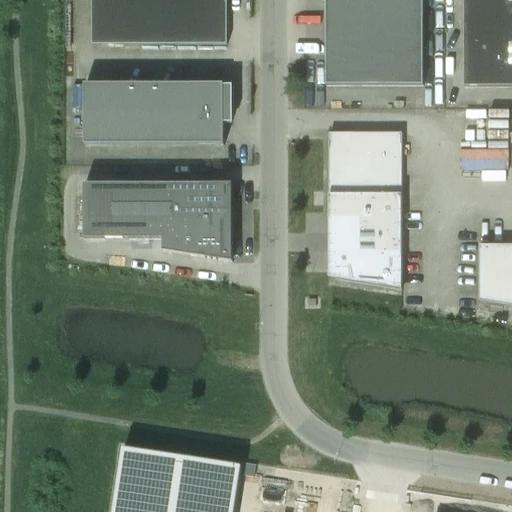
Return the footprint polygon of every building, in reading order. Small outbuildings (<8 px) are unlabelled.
[(92,0),(92,46),(93,46),(227,46),(227,0),(92,0)] [(326,0),(327,87),(424,87),(423,0),(326,0)] [(511,0),(464,0),(465,88),(511,88),(511,0)] [(85,86),(85,147),(224,146),(224,125),(230,125),(230,88),(224,88),(224,86),(85,86)] [(329,135),(329,141),(329,234),(335,234),(335,280),(402,291),(402,135),(329,135)] [(233,264),(233,186),(84,186),(84,241),(163,241),(163,253),(231,264),(233,264)] [(511,307),(511,246),(480,247),(480,303),(511,307)] [(234,511),(242,467),(123,449),(113,511),(234,511)]
